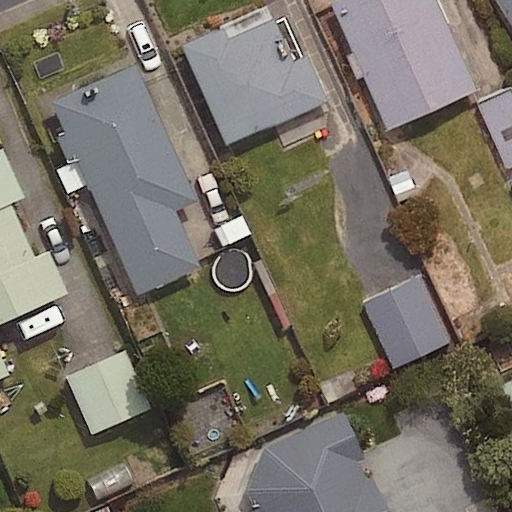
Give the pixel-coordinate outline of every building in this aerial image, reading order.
[(483,87),(445,0),(338,0),(393,126),(483,87)] [(230,26),(183,46),(227,146),(333,99),(313,53),(298,59),(279,16),(234,35),(230,26)] [(135,65),(51,103),(137,296),(199,268),(174,212),(196,202),(135,65)] [(511,158),(511,82),(511,81),(477,96),(505,162),(511,158)] [(2,151),(0,151),(0,325),(68,295),(49,253),(35,259),(10,205),(24,199),(2,151)] [(448,334),(419,270),(364,295),(392,359),(448,334)] [(145,405),(120,347),(62,373),(87,431),(145,405)] [(378,511),(331,410),(257,444),(241,487),(249,504),(231,511),(378,511)]
